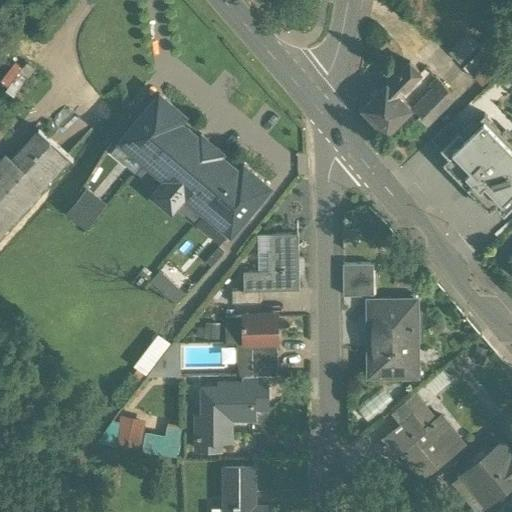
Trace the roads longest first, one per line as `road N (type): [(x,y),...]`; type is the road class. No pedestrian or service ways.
road 1 (tertiary): [(333,511),(329,187),(349,147)]
road 2 (tertiary): [(349,147),(425,228),(490,317),(511,333)]
road 3 (tertiary): [(224,0),(309,98)]
